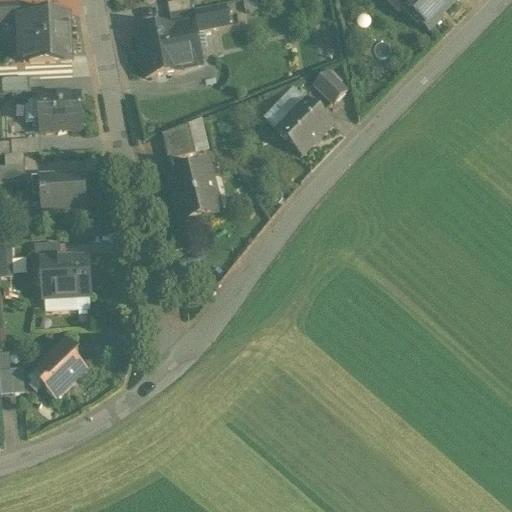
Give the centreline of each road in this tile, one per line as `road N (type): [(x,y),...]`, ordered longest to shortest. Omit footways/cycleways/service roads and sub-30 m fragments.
road 1 (residential): [(163,364),(201,341),(248,288),(315,187),(495,0)]
road 2 (residential): [(163,364),(92,0)]
road 3 (residential): [(0,464),(75,436),(163,364)]
